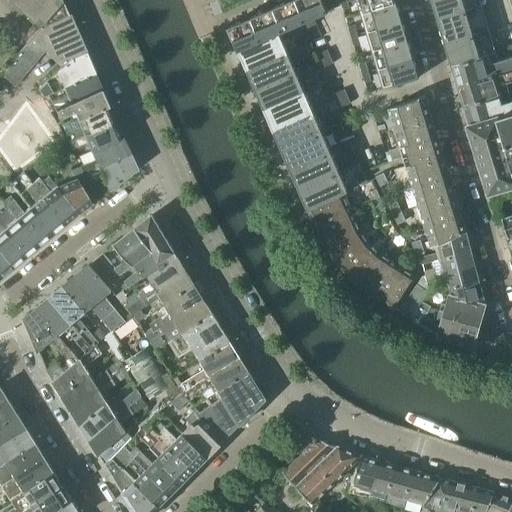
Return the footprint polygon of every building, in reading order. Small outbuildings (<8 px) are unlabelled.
[(7,0),(39,28),(43,23),(66,13),(60,0),(7,0)] [(296,0),(288,0),(273,7),(283,31),(301,23),(305,21),(296,0)] [(296,0),(305,21),(313,18),(319,15),(328,11),(324,2),(323,0),(296,0)] [(328,0),(324,2),(328,11),(334,9),(330,0),(328,0)] [(339,0),(343,9),(349,7),(346,0),(339,0)] [(396,0),(356,0),(361,13),(397,3),(396,0)] [(431,0),(438,19),(467,11),(463,0),(431,0)] [(397,3),(361,13),(366,32),(402,21),(397,3)] [(266,10),(251,16),(261,40),(276,34),(279,32),(283,31),(273,7),(266,10)] [(442,33),(444,41),(473,33),(471,24),(467,11),(438,19),(442,33)] [(24,46),(23,47),(17,53),(18,54),(1,74),(2,75),(12,86),(43,50),(60,66),(69,59),(83,53),(66,13),(43,23),(39,28),(24,44),(25,45),(24,46)] [(261,40),(251,16),(228,26),(238,50),(261,40)] [(301,23),(304,29),(316,24),(313,18),(301,23)] [(402,21),(366,32),(372,50),(408,39),(402,21)] [(348,27),(351,36),(357,35),(354,25),(348,27)] [(238,50),(247,69),(288,51),(279,32),(276,34),(261,40),(238,50)] [(444,41),(451,65),(480,56),(473,33),(444,41)] [(357,35),(351,36),(354,46),(360,44),(357,35)] [(408,39),(372,50),(377,69),(413,58),(408,39)] [(315,55),(318,62),(330,57),(327,50),(315,55)] [(247,69),(255,89),(296,71),(288,51),(247,69)] [(480,56),(451,65),(452,65),(458,85),(511,69),(511,56),(498,61),(495,52),(495,51),(480,56)] [(41,95),(61,87),(92,72),(83,53),(69,59),(60,66),(55,71),(37,88),(41,95)] [(330,57),(318,62),(321,68),(333,63),(330,57)] [(413,58),(377,69),(383,88),(419,77),(413,58)] [(359,63),(362,73),(368,71),(365,62),(359,63)] [(511,69),(458,85),(463,104),(508,91),(505,82),(511,80),(511,69)] [(255,89),(264,109),(305,91),(296,71),(255,89)] [(368,71),(362,73),(365,83),(371,81),(368,71)] [(53,112),(54,111),(53,109),(68,102),(99,88),(92,72),(61,87),(65,95),(47,103),(50,110),(52,109),(53,112)] [(67,113),(70,121),(106,104),(99,88),(68,102),(53,109),(54,111),(57,118),(67,113)] [(333,95),(335,101),(347,96),(344,89),(333,95)] [(264,109),(272,128),(313,111),(305,91),(264,109)] [(463,104),(470,125),(511,112),(511,100),(510,101),(508,91),(463,104)] [(388,109),(394,127),(431,116),(427,103),(425,95),(388,109)] [(347,96),(335,101),(338,108),(350,103),(347,96)] [(65,137),(48,111),(44,104),(39,97),(0,120),(0,122),(25,162),(65,137)] [(106,104),(70,121),(65,123),(61,125),(68,142),(113,121),(106,104)] [(272,128),(281,148),(322,130),(313,111),(272,128)] [(511,112),(470,125),(490,191),(511,184),(511,112)] [(394,127),(400,146),(437,135),(431,116),(394,127)] [(74,149),(77,156),(120,136),(113,121),(68,142),(71,150),(74,149)] [(281,148),(290,168),(331,150),(322,130),(281,148)] [(340,138),(343,145),(350,142),(354,140),(351,133),(340,138)] [(403,157),(406,166),(443,155),(437,135),(400,146),(400,147),(389,150),(392,160),(403,157)] [(81,165),(69,170),(74,177),(127,153),(120,136),(77,156),(81,165)] [(350,142),(343,145),(348,157),(355,154),(350,142)] [(290,168),(298,188),(339,170),(331,150),(290,168)] [(88,185),(89,186),(101,176),(107,188),(107,189),(134,168),(127,153),(74,177),(79,184),(81,182),(85,187),(88,185)] [(406,166),(412,186),(449,175),(443,155),(406,166)] [(62,182),(55,186),(75,213),(95,198),(95,197),(89,186),(88,185),(85,187),(81,182),(79,184),(74,177),(69,170),(65,162),(56,167),(64,182),(62,182)] [(306,206),(308,210),(343,194),(348,191),(339,170),(298,188),(306,206)] [(355,173),(360,185),(367,182),(362,170),(355,173)] [(34,201),(28,206),(49,235),(62,224),(32,183),(23,172),(16,178),(24,189),(34,201)] [(388,183),(384,173),(383,173),(375,176),(380,186),(388,183)] [(412,186),(418,205),(455,194),(449,175),(412,186)] [(75,213),(55,186),(54,185),(47,177),(44,180),(41,182),(38,178),(32,183),(62,224),(75,213)] [(511,197),(511,184),(490,191),(494,203),(511,197)] [(368,193),(372,203),(380,199),(376,189),(368,193)] [(317,220),(321,227),(352,213),(343,194),(308,210),(313,222),(317,220)] [(418,205),(424,225),(461,214),(455,194),(418,205)] [(2,201),(7,207),(36,246),(49,235),(28,206),(22,211),(12,199),(9,195),(2,201)] [(380,199),(372,203),(377,212),(385,208),(380,199)] [(389,205),(393,215),(401,211),(397,201),(389,205)] [(7,207),(0,211),(0,224),(24,256),(36,246),(7,207)] [(401,211),(393,215),(398,224),(406,220),(401,211)] [(320,236),(325,247),(360,231),(352,213),(321,227),(324,234),(320,236)] [(431,247),(435,245),(466,232),(461,214),(424,225),(431,247)] [(511,235),(511,214),(502,217),(508,236),(511,235)] [(120,275),(132,265),(153,249),(152,247),(165,237),(152,215),(114,244),(126,258),(116,267),(115,268),(120,275)] [(0,252),(11,267),(24,256),(0,224),(0,252)] [(339,259),(344,265),(369,243),(360,231),(325,247),(335,262),(339,259)] [(422,264),(432,262),(471,251),(466,232),(435,245),(437,253),(421,257),(421,258),(422,264)] [(125,289),(146,275),(176,256),(165,237),(152,247),(153,249),(132,265),(133,266),(134,265),(138,270),(121,283),(125,289)] [(420,240),(412,242),(415,252),(423,250),(420,240)] [(346,274),(359,286),(380,253),(369,243),(344,265),(349,271),(346,274)] [(424,270),(425,276),(474,263),(471,251),(432,262),(433,268),(424,270)] [(0,275),(11,267),(0,252),(0,275)] [(89,264),(88,265),(107,285),(120,275),(115,268),(116,267),(105,253),(90,265),(89,264)] [(372,289),(378,293),(397,264),(380,253),(359,286),(370,293),(372,289)] [(120,302),(126,309),(185,270),(176,256),(146,275),(151,282),(120,302)] [(447,288),(449,288),(479,281),(474,263),(425,276),(427,282),(436,279),(437,282),(445,280),(447,288)] [(397,264),(378,293),(385,297),(382,301),(394,308),(415,276),(397,264)] [(74,276),(118,326),(118,327),(125,322),(105,296),(112,291),(107,285),(88,265),(74,276)] [(131,315),(140,309),(160,296),(165,304),(195,285),(185,270),(126,309),(131,315)] [(62,287),(85,313),(91,307),(111,331),(118,326),(74,276),(62,287)] [(450,294),(445,304),(485,304),(479,281),(449,288),(450,294)] [(399,311),(409,318),(426,291),(416,284),(399,311)] [(153,332),(160,328),(204,300),(195,285),(165,304),(169,311),(155,320),(156,320),(149,324),(153,332)] [(99,342),(92,334),(79,318),(85,313),(62,287),(49,298),(92,348),(96,345),(99,342)] [(36,309),(69,347),(76,341),(86,353),(92,348),(49,298),(36,309)] [(160,328),(169,341),(212,314),(204,300),(160,328)] [(439,302),(437,313),(479,324),(485,304),(445,304),(439,302)] [(428,311),(418,306),(410,319),(420,325),(428,311)] [(64,354),(53,364),(56,368),(57,367),(60,370),(62,368),(64,371),(79,359),(36,309),(24,318),(38,351),(52,340),(64,354)] [(140,309),(131,315),(132,317),(136,322),(136,323),(145,317),(140,309)] [(479,324),(437,313),(434,323),(439,325),(437,335),(439,336),(465,343),(473,346),(479,324)] [(196,354),(201,362),(231,343),(212,314),(169,341),(165,343),(177,360),(172,364),(175,368),(196,354)] [(166,388),(173,400),(182,394),(178,386),(176,382),(173,384),(135,323),(122,331),(107,341),(114,352),(119,359),(124,366),(129,374),(147,400),(166,388)] [(92,334),(99,342),(104,337),(98,329),(92,334)] [(178,386),(182,394),(239,357),(231,343),(201,362),(205,368),(178,386)] [(47,369),(46,369),(63,396),(90,373),(85,365),(102,354),(96,345),(92,348),(86,353),(79,359),(64,371),(62,368),(60,370),(57,367),(56,368),(53,364),(47,369)] [(209,396),(218,390),(248,371),(239,357),(182,394),(182,395),(187,400),(201,392),(205,399),(209,396)] [(63,396),(72,410),(124,366),(119,359),(94,380),(90,373),(63,396)] [(72,410),(80,424),(108,402),(103,395),(129,374),(124,366),(72,410)] [(209,407),(200,413),(204,419),(257,385),(248,371),(218,390),(223,398),(209,406),(209,407)] [(191,424),(182,432),(208,457),(225,439),(265,399),(257,385),(204,419),(200,413),(195,408),(185,418),(191,424)] [(0,425),(18,414),(0,386),(0,425)] [(80,424),(90,440),(140,397),(141,396),(136,389),(125,399),(120,403),(114,396),(108,402),(80,424)] [(182,394),(173,400),(171,401),(179,409),(187,401),(186,400),(187,400),(182,395),(182,394)] [(140,397),(90,440),(99,454),(126,431),(121,423),(134,413),(145,404),(140,397)] [(18,414),(0,425),(0,445),(27,429),(18,414)] [(150,448),(158,457),(183,481),(195,469),(154,429),(148,422),(142,428),(156,442),(150,448)] [(160,423),(154,429),(195,469),(208,457),(182,432),(176,439),(161,424),(160,423)] [(0,456),(2,455),(6,462),(36,444),(27,429),(0,445),(0,456)] [(104,463),(112,458),(117,452),(123,446),(132,438),(126,431),(99,454),(104,463)] [(312,504),(361,456),(337,446),(319,439),(282,473),(283,473),(279,476),(282,480),(286,477),(300,492),(312,504)] [(0,466),(0,483),(1,485),(45,458),(36,444),(6,462),(0,466)] [(140,475),(134,481),(159,505),(171,493),(130,452),(123,446),(117,452),(129,464),(140,475)] [(136,446),(130,452),(171,493),(183,481),(158,457),(152,463),(136,446)] [(352,492),(369,497),(370,493),(360,490),(361,486),(371,489),(379,461),(361,456),(352,492)] [(1,485),(10,500),(54,472),(45,458),(1,485)] [(152,511),(159,505),(134,481),(123,469),(120,466),(112,458),(104,463),(135,511),(152,511)] [(370,493),(369,497),(386,502),(387,498),(380,496),(379,491),(388,494),(396,465),(395,465),(384,462),(383,462),(379,461),(371,489),(370,493)] [(406,499),(407,499),(415,471),(396,465),(388,494),(387,498),(386,502),(395,505),(404,507),(406,499)] [(424,504),(426,501),(442,478),(441,478),(415,471),(407,499),(424,504)] [(23,511),(63,487),(54,472),(10,500),(15,507),(7,511),(23,511)] [(439,505),(443,505),(455,482),(442,478),(426,501),(433,503),(439,505)] [(451,508),(455,509),(468,485),(455,482),(443,505),(451,508)] [(470,511),(481,489),(468,485),(455,509),(454,511),(470,511)] [(23,511),(54,511),(72,501),(63,487),(23,511)] [(508,511),(511,505),(511,498),(494,492),(481,489),(470,511),(508,511)] [(279,511),(268,500),(255,511),(279,511)] [(78,511),(72,501),(54,511),(78,511)] [(426,501),(424,504),(422,507),(431,509),(433,503),(426,501)]
